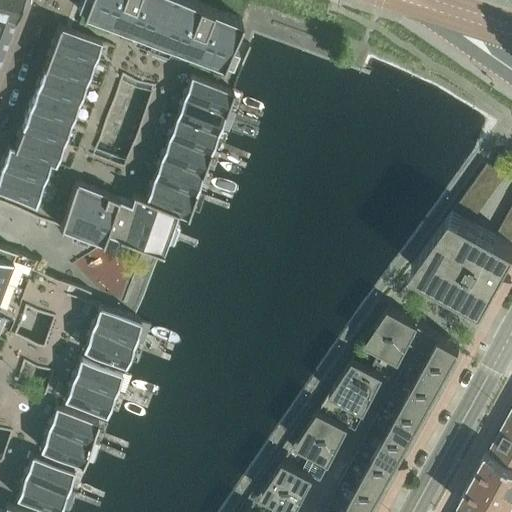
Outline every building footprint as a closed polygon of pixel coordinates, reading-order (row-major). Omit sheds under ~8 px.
[(0,0),(0,13),(16,19),(23,0),(0,0)] [(153,39),(167,0),(79,0),(78,6),(84,8),(83,13),(153,39)] [(218,9),(195,0),(167,0),(153,39),(223,65),(241,17),(218,9)] [(0,32),(10,36),(16,19),(0,13),(0,32)] [(102,40),(59,24),(51,45),(94,61),(102,40)] [(0,51),(3,53),(10,36),(0,32),(0,51)] [(94,61),(51,45),(44,66),(86,82),(94,61)] [(86,82),(44,66),(36,86),(79,102),(86,82)] [(191,74),(183,95),(225,111),(233,90),(191,74)] [(36,86),(29,106),(71,122),(79,102),(36,86)] [(183,95),(175,115),(218,131),(225,111),(183,95)] [(71,122),(29,106),(21,126),(64,142),(71,122)] [(168,135),(210,151),(218,131),(175,115),(168,135)] [(14,146),(14,147),(51,161),(56,163),(64,142),(21,126),(14,146)] [(168,135),(160,155),(203,171),(210,151),(168,135)] [(51,161),(14,147),(14,146),(9,144),(1,165),(43,181),(51,161)] [(160,155),(152,176),(195,192),(203,171),(160,155)] [(0,188),(35,202),(43,181),(1,165),(0,167),(0,188)] [(152,176),(145,195),(145,196),(177,208),(177,209),(187,213),(195,192),(152,176)] [(145,195),(134,191),(130,201),(118,197),(119,196),(76,180),(59,223),(102,239),(106,229),(162,249),(177,209),(177,208),(145,196),(145,195)] [(511,241),(486,227),(453,209),(440,227),(439,227),(412,265),(451,287),(483,305),(495,283),(494,282),(511,250),(511,241)] [(0,243),(0,281),(5,284),(13,261),(13,260),(16,252),(17,250),(0,243)] [(141,320),(99,304),(91,325),(133,341),(141,320)] [(362,345),(364,346),(367,341),(400,358),(420,321),(390,305),(362,345)] [(83,347),(125,362),(133,341),(91,325),(83,347)] [(446,371),(461,344),(440,333),(426,360),(446,371)] [(122,371),(80,355),(72,376),(114,392),(122,371)] [(385,372),(356,357),(356,356),(355,355),(319,407),(338,417),(347,400),(365,409),(385,372)] [(432,397),(446,371),(426,360),(412,385),(432,397)] [(64,397),(106,413),(114,392),(72,376),(64,397)] [(432,397),(412,385),(397,411),(418,422),(432,397)] [(48,424),(90,440),(98,419),(56,403),(48,424)] [(350,423),(338,417),(319,407),(292,446),(294,447),(297,443),(330,460),(350,423)] [(418,422),(397,411),(383,437),(404,448),(418,422)] [(511,511),(511,411),(507,421),(490,452),(487,451),(459,501),(466,505),(462,511),(511,511)] [(40,446),(82,462),(90,440),(48,424),(40,446)] [(404,448),(383,437),(369,462),(389,474),(404,448)] [(24,473),(66,489),(74,468),(32,452),(24,473)] [(296,511),(315,474),(286,459),(286,458),(285,457),(258,497),(259,498),(262,494),(296,511)] [(389,474),(369,462),(354,489),(375,500),(389,474)] [(16,494),(58,510),(66,489),(24,473),(16,494)] [(369,511),(375,500),(354,489),(343,511),(369,511)] [(0,511),(37,511),(7,500),(3,511),(0,509),(0,511)]
